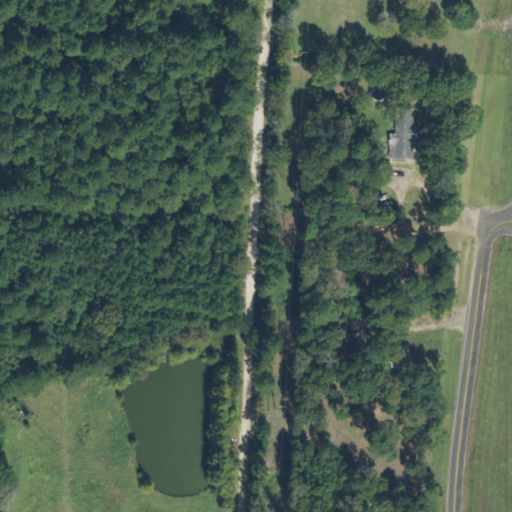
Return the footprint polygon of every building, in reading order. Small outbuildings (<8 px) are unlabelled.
[(420,0),(420,12),(439,12),(438,0),(420,0)] [(439,53),(426,53),(425,68),(438,69),(439,53)] [(391,134),(386,134),(386,158),(412,158),(413,108),(392,108),(391,134)] [(385,184),(385,165),(368,165),(368,184),(385,184)] [(402,369),(402,347),(383,347),(383,369),(402,369)]
